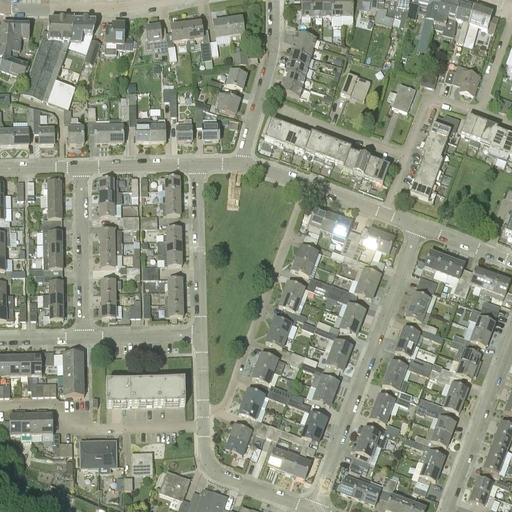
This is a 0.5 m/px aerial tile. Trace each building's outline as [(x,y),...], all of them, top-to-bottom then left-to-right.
[(301,20),(312,20),(312,0),(301,0),(301,20)] [(312,20),(322,20),(322,0),(312,0),(312,20)] [(322,20),(332,20),(332,0),(322,0),(322,20)] [(332,28),(342,28),(342,0),(332,0),(332,20),(332,28)] [(352,27),(352,20),(352,11),(352,0),(342,0),(342,28),(342,27),(352,27)] [(376,13),(377,0),(362,0),(363,0),(352,0),(352,11),(362,11),(376,13)] [(394,22),(397,0),(377,0),(376,13),(375,18),(381,19),(382,12),(387,13),(385,20),(394,22)] [(406,22),(410,0),(397,0),(394,22),(395,21),(400,23),(399,29),(404,30),(406,22)] [(437,17),(441,0),(439,0),(410,0),(406,22),(415,24),(419,9),(428,11),(421,38),(429,40),(431,32),(435,16),(437,17)] [(435,16),(431,32),(442,34),(442,38),(452,41),(454,34),(455,23),(459,5),(441,0),(437,17),(435,16)] [(462,49),(473,9),(459,5),(455,23),(462,25),(455,50),(457,50),(456,56),(460,57),(460,55),(462,49)] [(462,49),(469,51),(471,52),(477,30),(493,36),(498,21),(491,19),(492,15),(473,9),(462,49)] [(243,37),(241,21),(227,23),(228,26),(229,39),(230,45),(244,42),(243,37)] [(48,23),(48,44),(69,44),(75,23),(48,23)] [(69,45),(67,51),(86,58),(95,30),(95,24),(75,23),(69,44),(69,45)] [(229,39),(228,26),(227,23),(213,25),(215,41),(229,39)] [(202,41),(202,35),(200,24),(186,26),(188,43),(189,53),(196,52),(194,42),(202,41)] [(0,38),(0,39),(12,39),(12,27),(0,26),(0,38)] [(123,41),(123,26),(112,26),(112,29),(106,29),(106,46),(104,46),(104,57),(116,57),(115,51),(131,52),(131,42),(123,41)] [(173,45),(188,43),(186,26),(171,29),(173,45)] [(29,42),(29,27),(12,27),(12,39),(10,60),(17,61),(17,55),(19,55),(21,42),(29,42)] [(159,28),(146,30),(148,45),(145,46),(146,53),(160,51),(159,44),(161,44),(159,28)] [(55,68),(61,68),(67,51),(69,44),(48,44),(48,35),(42,35),(42,44),(23,97),(42,104),(55,68)] [(294,46),(313,51),(315,41),(296,36),(294,46)] [(10,60),(12,39),(0,39),(0,40),(0,59),(3,60),(14,64),(10,76),(24,81),(28,67),(18,64),(19,62),(17,61),(10,60)] [(161,44),(159,44),(160,51),(161,57),(168,56),(167,50),(166,43),(161,44)] [(211,63),(211,59),(209,45),(209,43),(199,44),(202,64),(211,63)] [(93,68),(100,47),(91,44),(84,65),(93,68)] [(209,45),(211,59),(218,58),(216,44),(209,45)] [(310,61),(313,51),(294,46),(291,55),(310,61)] [(176,63),(176,57),(174,49),(167,50),(168,56),(169,64),(176,63)] [(232,57),(234,70),(248,68),(246,55),(232,57)] [(307,71),(310,61),(291,55),(288,65),(307,71)] [(0,72),(10,76),(14,64),(3,60),(0,59),(0,72)] [(341,69),(343,61),(335,60),(333,67),(341,69)] [(304,80),(307,71),(288,65),(285,75),(304,80)] [(473,99),(479,80),(467,75),(468,72),(457,68),(455,76),(451,87),(460,90),(459,95),(473,99)] [(434,92),(437,79),(430,77),(430,76),(421,73),(417,87),(434,92)] [(242,93),(246,79),(230,74),(228,82),(225,81),(223,87),(242,93)] [(444,85),(451,87),(455,76),(448,74),(444,85)] [(302,90),(304,80),(285,75),(282,85),(302,90)] [(362,104),(364,104),(370,87),(357,82),(357,80),(348,77),(340,96),(350,100),(350,99),(363,103),(362,104)] [(68,112),(76,88),(56,81),(48,106),(68,112)] [(220,93),(222,86),(211,83),(209,90),(220,93)] [(299,101),(302,90),(282,85),(279,95),(299,101)] [(135,86),(127,86),(128,95),(136,94),(135,86)] [(407,116),(415,94),(400,88),(391,110),(407,116)] [(380,96),(373,93),(371,100),(378,102),(380,96)] [(0,105),(9,106),(9,97),(0,96),(0,105)] [(235,118),(239,103),(220,98),(217,106),(221,107),(220,113),(219,113),(235,118)] [(323,98),(322,104),(330,106),(331,100),(323,98)] [(497,108),(511,111),(511,108),(511,103),(499,100),(497,108)] [(196,111),(202,113),(208,115),(210,109),(194,104),(196,111)] [(121,124),(122,123),(129,123),(129,116),(129,109),(121,109),(121,124)] [(34,137),(33,111),(27,110),(27,120),(27,132),(13,133),(14,149),(28,149),(28,135),(34,135),(34,137)] [(87,110),(88,124),(96,124),(95,110),(87,110)] [(57,132),(41,132),(40,113),(33,111),(34,137),(39,137),(39,148),(53,148),(53,142),(58,142),(57,132)] [(202,122),(202,113),(196,111),(196,131),(202,131),(203,144),(218,144),(218,128),(216,128),(216,122),(202,122)] [(136,123),(136,116),(129,116),(129,123),(129,130),(135,130),(135,146),(150,145),(149,122),(136,123)] [(447,144),(450,135),(454,136),(459,123),(444,118),(443,121),(438,119),(434,128),(432,127),(428,137),(447,144)] [(470,141),(477,123),(467,119),(460,137),(470,141)] [(165,145),(164,123),(150,123),(149,122),(150,145),(165,145)] [(191,144),(191,130),(191,122),(183,122),(183,126),(176,126),(177,145),(191,144)] [(109,147),(123,146),(122,123),(121,124),(108,124),(109,147)] [(231,123),(230,131),(239,132),(240,125),(231,123)] [(480,145),(487,127),(477,123),(470,141),(480,145)] [(274,146),(281,127),(271,124),(264,142),(274,146)] [(83,127),(83,131),(70,131),(68,131),(68,148),(83,147),(83,135),(88,135),(88,127),(83,127)] [(284,149),(290,131),(281,127),(274,146),(284,149)] [(496,133),(497,131),(487,127),(480,145),(490,149),(496,133)] [(108,130),(94,131),(94,147),(109,147),(108,130)] [(300,135),(290,131),(284,149),(282,154),(292,157),(294,153),(300,135)] [(13,133),(5,133),(0,133),(0,149),(14,149),(13,133)] [(497,160),(506,137),(496,133),(490,149),(487,157),(497,160)] [(304,155),(311,136),(310,138),(300,135),(294,153),(304,157),(304,155)] [(314,158),(321,140),(311,136),(304,155),(314,158)] [(443,154),(447,144),(428,137),(425,147),(443,154)] [(507,164),(511,149),(511,139),(506,137),(497,160),(507,164)] [(331,144),(321,140),(314,158),(313,163),(323,166),(331,144)] [(262,142),(259,153),(270,157),(274,146),(262,142)] [(334,166),(341,147),(331,144),(323,166),(332,170),(334,166)] [(342,173),(349,155),(351,151),(341,147),(334,166),(343,169),(342,173)] [(440,163),(443,154),(425,147),(421,157),(447,167),(447,166),(442,165),(442,164),(440,163)] [(352,177),(359,158),(349,155),(342,173),(352,177)] [(443,176),(447,167),(421,157),(424,159),(420,168),(443,176)] [(362,180),(369,162),(359,158),(352,177),(362,180)] [(372,184),(379,166),(369,162),(362,180),(372,184)] [(382,188),(389,169),(379,166),(372,184),(382,188)] [(439,186),(443,176),(420,168),(416,178),(435,185),(439,186)] [(431,194),(435,185),(416,178),(413,188),(431,194)] [(166,194),(179,193),(179,181),(159,181),(159,188),(162,188),(162,194),(166,194)] [(99,195),(113,195),(118,195),(118,182),(99,183),(99,195)] [(63,185),(61,185),(47,185),(47,192),(43,192),(43,198),(47,198),(61,197),(61,191),(63,191),(63,185)] [(427,205),(431,194),(413,188),(409,198),(427,205)] [(179,193),(166,194),(166,199),(162,200),(163,206),(180,206),(179,193)] [(113,207),(113,195),(99,195),(100,208),(113,207)] [(63,198),(61,198),(61,197),(47,198),(48,210),(61,210),(61,204),(63,204),(63,198)] [(163,219),(180,219),(180,206),(163,206),(159,206),(160,213),(162,213),(163,219)] [(100,208),(100,221),(114,220),(113,207),(100,208)] [(0,229),(9,230),(9,224),(4,224),(4,211),(0,210),(0,229)] [(63,210),(61,210),(48,210),(48,223),(42,223),(42,226),(42,229),(61,229),(61,224),(61,217),(64,217),(63,210)] [(321,233),(327,217),(315,212),(308,228),(321,233)] [(333,237),(339,221),(327,217),(321,233),(333,237)] [(354,236),(348,233),(351,226),(339,221),(333,237),(345,242),(339,257),(345,259),(354,236)] [(9,236),(9,233),(9,230),(0,229),(0,248),(10,249),(10,236),(9,236)] [(64,235),(61,235),(61,229),(42,229),(42,235),(43,248),(62,248),(62,242),(64,242),(64,235)] [(363,230),(360,238),(353,256),(360,259),(361,253),(363,254),(365,249),(375,253),(381,237),(369,232),(363,230)] [(163,245),(181,244),(180,231),(166,232),(167,238),(163,238),(163,245)] [(100,246),(121,246),(121,233),(114,233),(100,233),(100,246)] [(315,248),(318,242),(319,237),(315,236),(313,240),(305,237),(303,244),(315,248)] [(351,262),(353,256),(360,238),(354,236),(345,259),(351,262)] [(388,258),(394,241),(381,237),(375,253),(388,258)] [(158,257),(181,256),(181,244),(163,245),(158,245),(158,257)] [(100,259),(114,258),(121,258),(121,246),(100,246),(100,259)] [(0,261),(5,262),(5,249),(10,249),(0,248),(0,261)] [(62,254),(64,254),(64,248),(62,248),(43,248),(43,261),(62,260),(62,254)] [(296,262),(313,268),(317,256),(301,249),(296,262)] [(345,259),(339,257),(333,255),(330,261),(343,265),(345,259)] [(435,274),(441,259),(429,255),(424,270),(435,274)] [(181,269),(181,256),(158,257),(157,257),(158,263),(164,263),(164,270),(181,269)] [(100,259),(101,271),(114,271),(114,258),(100,259)] [(363,266),(351,262),(345,259),(343,265),(356,270),(361,272),(363,266)] [(447,278),(452,263),(441,259),(435,274),(447,278)] [(62,267),(64,267),(64,260),(62,260),(43,261),(43,273),(43,279),(62,279),(62,267)] [(19,275),(10,275),(10,274),(5,274),(5,262),(0,261),(0,280),(10,280),(19,280),(19,275)] [(308,280),(313,268),(296,262),(292,274),(308,280)] [(370,269),(382,273),(384,267),(372,262),(370,269)] [(458,283),(464,267),(452,263),(447,278),(458,283)] [(479,295),(486,276),(475,272),(469,287),(475,289),(472,295),(478,298),(479,295)] [(375,291),(380,279),(364,273),(359,285),(375,291)] [(490,299),(498,280),(486,276),(479,295),(490,299)] [(62,285),(62,284),(62,279),(43,279),(43,286),(49,286),(49,298),(42,298),(63,298),(63,292),(65,292),(65,285),(62,285)] [(0,299),(6,299),(5,286),(11,286),(10,280),(0,280),(0,299)] [(418,286),(435,292),(437,286),(420,280),(418,286)] [(502,304),(504,300),(509,284),(498,280),(490,299),(502,304)] [(331,295),(333,289),(311,281),(308,286),(331,295)] [(165,295),(182,294),(181,282),(168,282),(168,288),(165,288),(165,295)] [(115,296),(115,292),(121,292),(120,284),(101,284),(101,297),(115,296)] [(283,297),(299,304),(304,291),(287,285),(283,297)] [(371,303),(375,291),(359,285),(355,297),(371,303)] [(459,299),(463,287),(457,285),(453,297),(459,299)] [(328,301),(331,295),(308,286),(306,293),(328,301)] [(433,298),(435,292),(418,286),(416,291),(433,298)] [(465,301),(469,289),(463,287),(459,299),(465,301)] [(348,302),(351,295),(333,289),(331,295),(342,299),(348,302)] [(436,299),(433,298),(416,291),(414,297),(410,309),(430,316),(436,299)] [(165,308),(182,307),(182,294),(165,295),(168,295),(168,301),(165,301),(165,308)] [(340,305),(342,299),(331,295),(328,301),(324,311),(330,314),(333,307),(336,308),(337,304),(340,305)] [(101,309),(115,309),(115,296),(101,297),(101,309)] [(305,320),(295,316),(299,304),(283,297),(278,310),(285,312),(283,318),(296,323),(303,325),(305,320)] [(63,304),(65,304),(65,298),(63,298),(42,298),(43,311),(49,311),(63,310),(63,304)] [(500,310),(484,304),(482,309),(498,315),(500,310)] [(165,320),(176,320),(182,320),(182,307),(165,308),(165,320)] [(140,321),(140,308),(134,308),(129,308),(129,321),(140,321)] [(360,326),(365,314),(349,308),(344,320),(360,326)] [(115,326),(115,316),(115,309),(101,309),(101,322),(109,322),(109,326),(115,326)] [(426,327),(430,316),(410,309),(405,321),(416,325),(414,330),(423,333),(435,337),(437,331),(426,327)] [(498,315),(482,309),(480,315),(496,321),(498,315)] [(63,317),(65,317),(65,310),(63,310),(49,311),(50,319),(43,319),(43,326),(50,326),(50,323),(63,323),(63,317)] [(0,324),(13,324),(13,312),(6,312),(0,311),(0,324)] [(496,321),(480,315),(472,312),(470,315),(474,317),(473,320),(478,322),(474,333),(489,339),(494,326),(496,321)] [(286,340),(291,328),(294,329),(296,323),(283,318),(281,324),(274,321),(270,333),(286,340)] [(355,339),(360,326),(344,320),(339,332),(355,339)] [(337,338),(339,332),(318,324),(315,330),(335,337),(337,338)] [(335,337),(315,330),(313,336),(333,343),(335,337)] [(399,343),(414,349),(419,337),(403,331),(399,343)] [(282,352),(286,340),(270,333),(265,346),(282,352)] [(443,340),(435,337),(423,333),(420,339),(441,346),(443,340)] [(485,350),(489,339),(474,333),(470,344),(454,337),(452,343),(475,352),(477,347),(485,350)] [(412,362),(413,361),(415,361),(419,350),(414,349),(399,343),(394,355),(410,361),(412,362)] [(473,357),(475,352),(452,343),(450,349),(458,352),(454,363),(478,372),(481,365),(478,363),(479,359),(473,357)] [(347,362),(351,350),(335,344),(331,356),(347,362)] [(302,366),(304,360),(292,355),(290,361),(302,366)] [(63,367),(83,367),(83,356),(62,357),(63,367)] [(325,368),(323,374),(334,378),(335,378),(336,378),(338,373),(342,374),(347,362),(331,356),(326,368),(325,368)] [(285,366),(277,363),(261,357),(256,369),(273,376),(280,378),(285,366)] [(0,379),(9,380),(9,359),(0,359),(0,379)] [(9,380),(20,380),(19,359),(9,359),(9,380)] [(31,394),(31,387),(30,379),(30,359),(19,359),(20,380),(27,379),(28,394),(31,394)] [(41,379),(41,359),(30,359),(30,379),(41,379)] [(302,366),(315,371),(317,365),(304,360),(302,366)] [(300,372),(302,366),(290,361),(287,367),(300,372)] [(429,373),(431,368),(415,361),(413,361),(412,362),(410,367),(429,373)] [(441,371),(439,377),(459,384),(460,380),(471,383),(472,379),(475,380),(478,372),(454,363),(448,361),(444,372),(441,371)] [(386,377),(402,382),(406,370),(391,365),(386,377)] [(315,371),(302,366),(300,372),(313,377),(315,371)] [(63,378),(83,378),(83,367),(63,367),(63,378)] [(431,374),(429,373),(410,367),(408,373),(428,380),(431,374)] [(268,388),(273,376),(256,369),(252,381),(268,388)] [(322,380),(317,392),(333,398),(338,386),(332,384),(334,378),(324,374),(322,380)] [(436,383),(439,377),(431,374),(428,380),(436,383)] [(402,383),(402,382),(386,377),(382,389),(397,395),(402,383)] [(459,384),(439,377),(436,383),(451,388),(447,399),(463,405),(467,393),(457,389),(459,384)] [(63,389),(83,388),(83,378),(63,378),(63,389)] [(294,384),(287,381),(286,385),(287,389),(292,391),(294,384)] [(106,410),(185,408),(184,383),(105,385),(106,410)] [(63,389),(63,400),(84,399),(83,388),(63,389)] [(288,402),(291,396),(271,388),(268,394),(288,402)] [(329,410),(333,398),(317,392),(313,404),(329,410)] [(243,405),(259,411),(264,399),(248,393),(243,405)] [(286,407),(288,402),(268,394),(266,400),(286,407)] [(288,402),(302,406),(304,401),(291,396),(288,402)] [(410,404),(411,400),(400,396),(398,400),(410,404)] [(374,410),(389,416),(394,404),(378,398),(374,410)] [(449,419),(450,414),(458,417),(463,405),(447,399),(443,411),(429,406),(427,410),(439,415),(449,419)] [(408,409),(410,404),(398,400),(396,405),(408,409)] [(310,409),(302,406),(288,402),(286,407),(308,415),(310,409)] [(511,405),(508,404),(503,416),(511,418),(511,405)] [(255,423),(259,411),(243,405),(238,417),(247,420),(245,426),(267,435),(269,429),(255,423)] [(385,429),(389,416),(374,410),(369,423),(385,429)] [(425,416),(437,421),(439,415),(427,410),(425,416)] [(53,444),(53,442),(53,437),(52,417),(46,417),(46,413),(41,414),(41,438),(42,444),(53,444)] [(9,438),(20,438),(20,414),(16,414),(16,418),(9,418),(9,424),(3,424),(3,437),(9,436),(9,438)] [(31,438),(31,418),(24,418),(24,414),(20,414),(20,438),(20,443),(31,443),(31,438)] [(31,438),(41,438),(41,414),(37,414),(37,417),(31,418),(31,438)] [(322,434),(326,422),(310,416),(305,428),(322,434)] [(450,439),(455,426),(440,420),(435,433),(450,439)] [(511,426),(511,429),(500,425),(496,437),(510,442),(511,437),(511,426)] [(265,440),(267,435),(245,426),(242,432),(234,428),(230,441),(246,447),(251,435),(265,440)] [(305,428),(301,440),(317,447),(322,434),(305,428)] [(385,434),(397,438),(399,432),(388,428),(385,434)] [(265,440),(270,443),(275,431),(269,429),(267,435),(265,440)] [(359,443),(375,449),(383,452),(387,441),(395,444),(397,438),(385,434),(373,429),(371,434),(359,429),(357,436),(361,438),(359,443)] [(281,433),(275,431),(270,443),(276,445),(279,439),(281,433)] [(299,446),(301,441),(282,433),(281,433),(279,439),(299,446)] [(435,433),(430,445),(417,440),(414,445),(438,454),(440,449),(446,451),(450,439),(435,433)] [(506,454),(510,442),(496,437),(491,448),(506,454)] [(241,459),(246,447),(230,441),(225,453),(241,459)] [(438,454),(414,445),(406,442),(404,448),(428,457),(424,467),(439,473),(444,461),(437,458),(438,454)] [(370,461),(375,449),(359,443),(357,449),(352,447),(350,454),(355,456),(353,461),(369,467),(371,461),(370,461)] [(81,473),(98,472),(98,445),(80,446),(80,456),(81,473)] [(116,471),(115,455),(115,445),(98,445),(98,472),(98,478),(110,477),(110,472),(116,471)] [(315,452),(303,448),(301,454),(307,456),(313,458),(315,452)] [(502,466),(506,454),(491,448),(487,460),(502,466)] [(250,462),(256,465),(261,453),(255,450),(250,462)] [(280,473),(286,457),(274,452),(267,469),(280,473)] [(304,464),(307,456),(301,454),(298,462),(298,461),(291,478),(304,483),(310,466),(304,464)] [(153,478),(152,466),(152,456),(131,456),(131,479),(153,478)] [(291,478),(298,461),(286,457),(280,473),(291,478)] [(498,476),(502,466),(487,460),(482,472),(493,476),(492,481),(498,483),(500,477),(498,476)] [(367,472),(369,467),(353,461),(351,466),(367,472)] [(365,478),(367,472),(351,466),(349,472),(360,476),(365,478)] [(435,485),(439,473),(424,467),(419,480),(418,479),(417,484),(428,489),(430,483),(435,485)] [(352,501),(357,485),(360,476),(349,472),(340,496),(352,501)] [(158,495),(177,503),(178,500),(183,501),(189,485),(176,480),(173,479),(174,477),(166,474),(158,495)] [(70,475),(63,479),(65,484),(73,480),(70,475)] [(399,478),(393,475),(391,482),(397,484),(399,478)] [(384,501),(391,482),(385,479),(379,494),(368,489),(363,505),(374,509),(378,499),(384,501)] [(132,493),(132,491),(132,481),(124,481),(124,493),(132,493)] [(510,488),(498,483),(492,481),(490,485),(477,481),(473,493),(493,501),(497,490),(508,494),(510,488)] [(398,511),(402,503),(391,499),(397,484),(391,482),(384,501),(389,503),(385,511),(398,511)] [(417,484),(415,490),(426,494),(428,489),(417,484)] [(363,505),(368,489),(357,485),(352,501),(363,505)] [(424,500),(426,494),(415,490),(413,496),(424,500)] [(224,511),(223,511),(223,509),(227,500),(212,495),(203,492),(201,498),(193,495),(189,505),(186,511),(224,511)] [(489,511),(493,501),(473,493),(468,504),(474,507),(472,511),(485,511),(486,511),(489,511)] [(181,504),(179,511),(178,511),(186,511),(189,505),(183,503),(182,504),(181,504)] [(411,511),(414,507),(402,503),(398,511),(411,511)]
